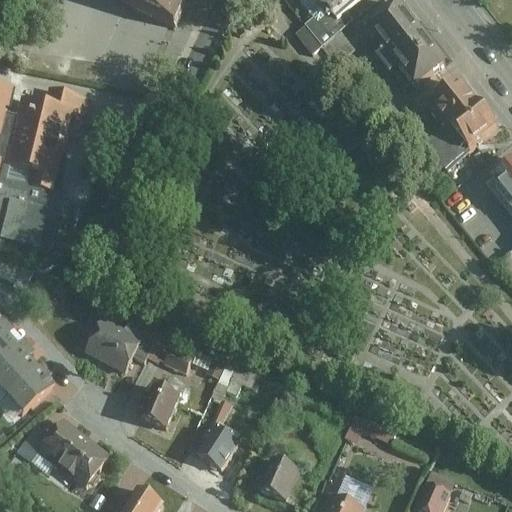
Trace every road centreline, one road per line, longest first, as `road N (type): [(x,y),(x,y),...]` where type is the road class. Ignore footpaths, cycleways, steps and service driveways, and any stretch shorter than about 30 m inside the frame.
road 1 (residential): [(223,0),(124,209)]
road 2 (residential): [(92,425),(220,511)]
